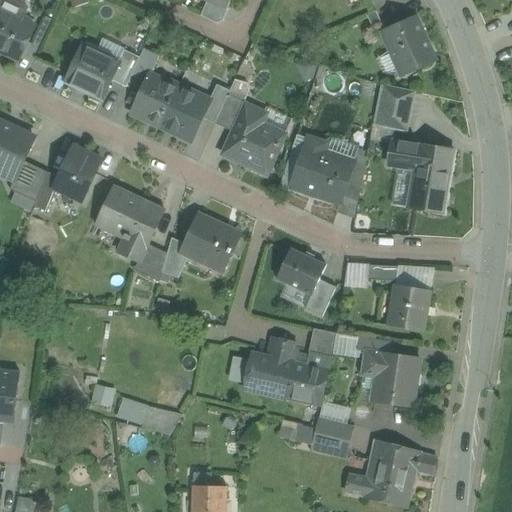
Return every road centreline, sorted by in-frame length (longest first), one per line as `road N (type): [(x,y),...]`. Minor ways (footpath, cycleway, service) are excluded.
road 1 (residential): [(0,84),(353,250),(493,256)]
road 2 (residential): [(493,256),(496,187),(485,97),(448,0)]
road 3 (residential): [(452,511),(493,256)]
road 4 (residential): [(260,0),(235,34),(144,0)]
